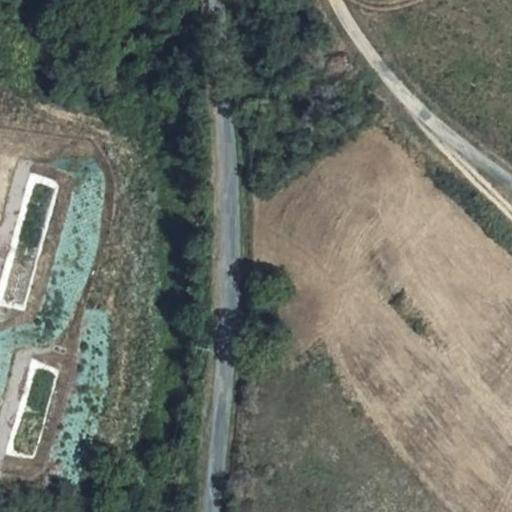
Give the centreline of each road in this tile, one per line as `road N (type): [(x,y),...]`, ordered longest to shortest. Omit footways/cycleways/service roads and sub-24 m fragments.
road 1 (unclassified): [(212,511),(230,291),(215,0)]
road 2 (track): [(511,179),(441,135),(372,57),(339,0)]
